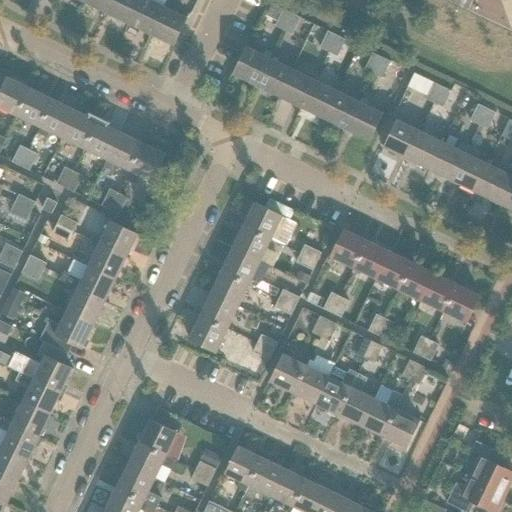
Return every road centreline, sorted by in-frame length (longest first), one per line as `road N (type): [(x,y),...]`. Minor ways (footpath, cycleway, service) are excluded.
road 1 (residential): [(130,359),(233,143)]
road 2 (residential): [(171,117),(0,36)]
road 3 (residential): [(387,217),(233,143)]
road 4 (residential): [(54,511),(130,359)]
road 5 (residential): [(171,117),(232,0)]
road 6 (residential): [(249,415),(130,359)]
